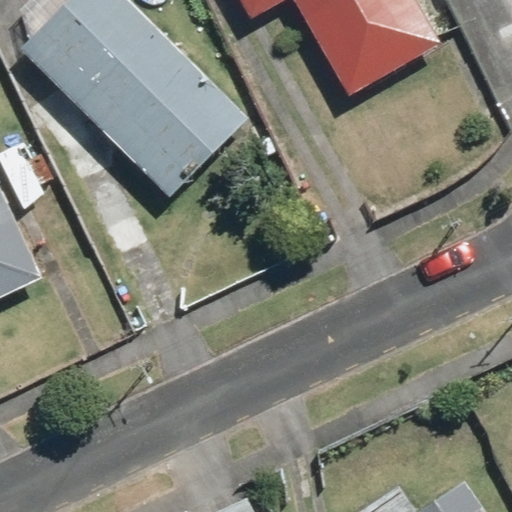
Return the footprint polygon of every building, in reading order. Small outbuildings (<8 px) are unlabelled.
[(129,0),(74,0),(22,53),(172,199),(251,119),(129,0)] [(417,0),(240,0),(253,22),(292,0),(294,0),(351,99),(444,46),(417,0)] [(0,301),(46,280),(0,183),(0,301)] [(485,511),(468,487),(431,511),(485,511)] [(254,511),(248,498),(220,511),(254,511)]
